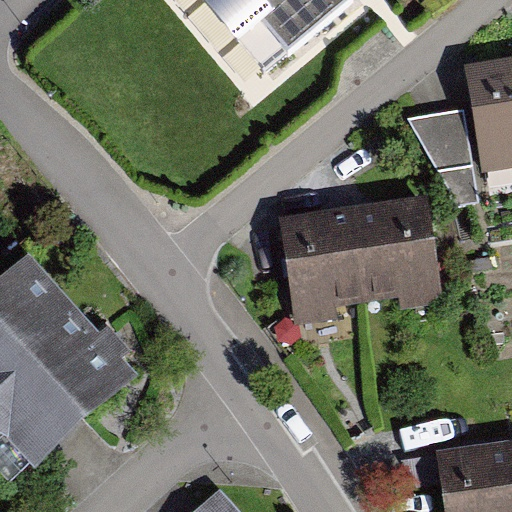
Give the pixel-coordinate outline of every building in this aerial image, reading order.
[(203,0),(268,76),(288,59),(289,60),(356,4),(352,0),(203,0)] [(511,58),(467,66),(485,173),(511,168),(511,58)] [(480,202),(465,110),(409,119),(451,190),(453,206),(480,202)] [(445,303),(429,196),(355,206),(369,302),(403,297),(404,309),(445,303)] [(369,302),(355,206),(281,217),(297,324),(338,318),(336,307),(369,302)] [(31,266),(0,293),(0,440),(37,481),(141,387),(125,370),(135,361),(110,334),(100,342),(31,266)] [(511,511),(511,441),(438,451),(447,511),(511,511)] [(236,511),(223,497),(205,511),(236,511)]
